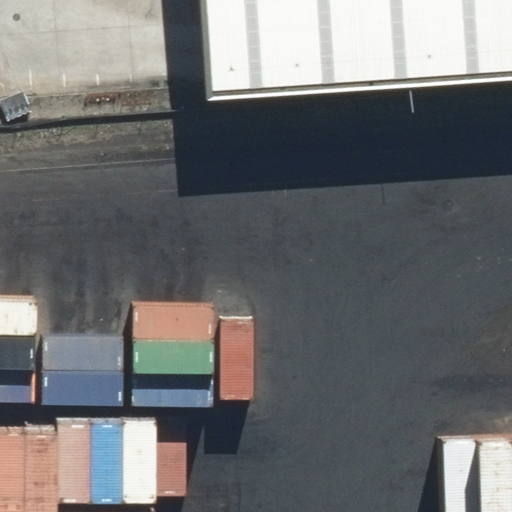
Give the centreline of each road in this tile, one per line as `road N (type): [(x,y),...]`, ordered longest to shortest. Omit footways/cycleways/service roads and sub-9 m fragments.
road 1 (unknown): [(0,303),(400,270)]
road 2 (unknown): [(400,270),(366,511)]
